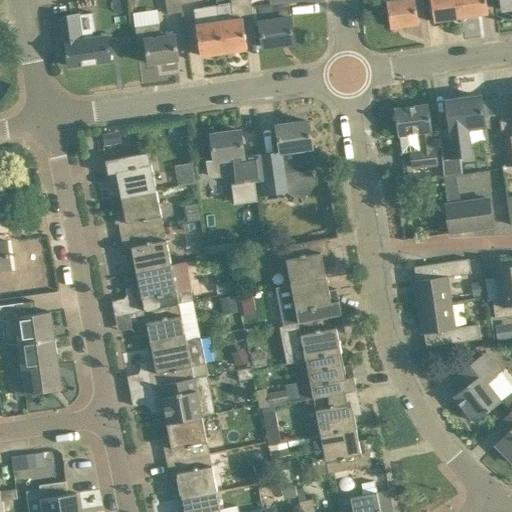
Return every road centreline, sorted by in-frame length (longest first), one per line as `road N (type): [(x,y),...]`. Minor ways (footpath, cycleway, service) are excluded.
road 1 (residential): [(48,120),(350,76)]
road 2 (residential): [(108,414),(48,120)]
road 3 (residential): [(370,257),(396,358),(438,439),(490,493)]
road 4 (residential): [(350,76),(370,257)]
road 5 (residential): [(350,76),(511,54)]
road 6 (residential): [(370,257),(511,244)]
road 7 (residential): [(48,120),(21,0)]
